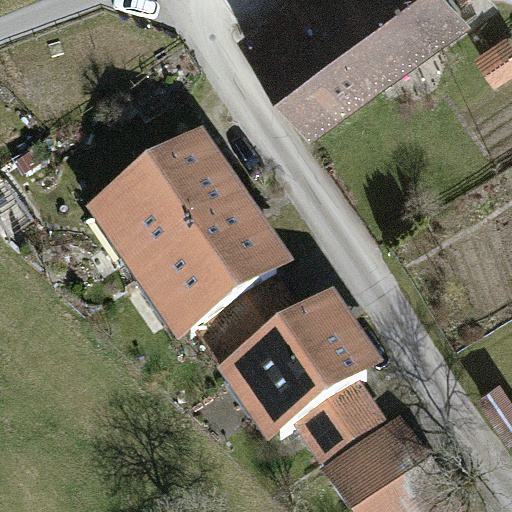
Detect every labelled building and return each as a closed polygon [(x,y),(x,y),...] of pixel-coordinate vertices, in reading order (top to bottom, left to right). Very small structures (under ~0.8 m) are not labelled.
[(279,0),(235,31),(310,136),(466,26),(447,0),(279,0)] [(191,142),(79,218),(123,283),(235,206),(199,153),(191,142)] [(269,283),(282,275),(246,221),(235,206),(123,283),(170,351),(189,338),(269,283)] [(295,321),(269,283),(189,338),(215,376),(295,321)] [(331,318),(321,304),(295,321),(215,376),(208,381),(260,456),(287,438),(355,391),(373,379),(331,318)] [(355,391),(287,438),(310,471),(378,425),(355,391)] [(453,511),(391,423),(313,477),(337,511),(453,511)]
